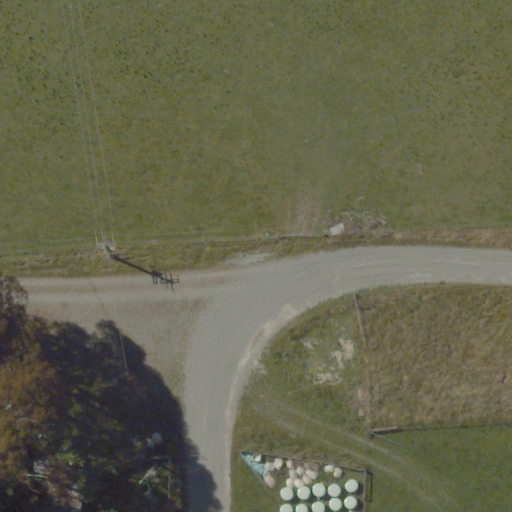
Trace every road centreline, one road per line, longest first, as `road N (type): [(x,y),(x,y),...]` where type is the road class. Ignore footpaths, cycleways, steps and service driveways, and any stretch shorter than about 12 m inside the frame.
road 1 (residential): [(221,322),(267,289),(338,269),(447,261),(511,270)]
road 2 (residential): [(0,330),(221,322)]
road 3 (residential): [(202,511),(208,382),(221,322)]
